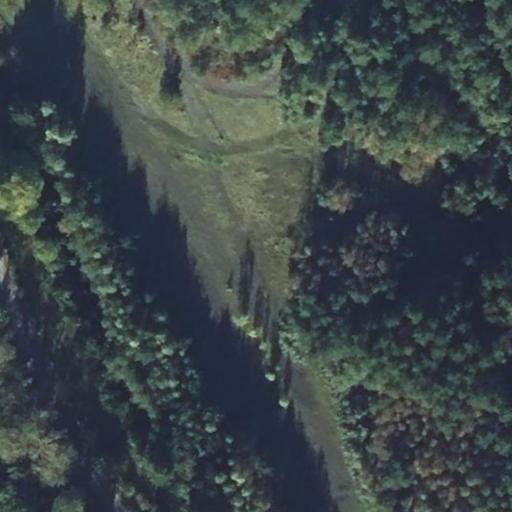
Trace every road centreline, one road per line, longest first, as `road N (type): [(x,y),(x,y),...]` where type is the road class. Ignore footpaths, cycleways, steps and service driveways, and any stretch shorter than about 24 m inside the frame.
road 1 (track): [(176,124),(230,364),(321,511)]
road 2 (track): [(43,0),(95,67),(176,124)]
